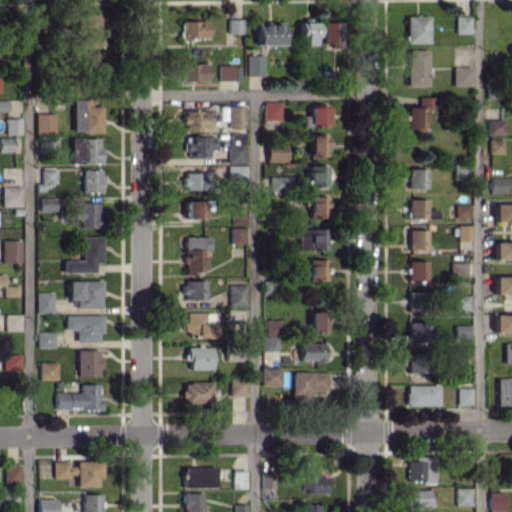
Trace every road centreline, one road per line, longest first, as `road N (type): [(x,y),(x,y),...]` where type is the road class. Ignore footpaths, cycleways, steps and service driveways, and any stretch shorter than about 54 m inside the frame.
road 1 (residential): [(0,436),(511,430)]
road 2 (residential): [(141,0),(140,511)]
road 3 (residential): [(366,0),(365,511)]
